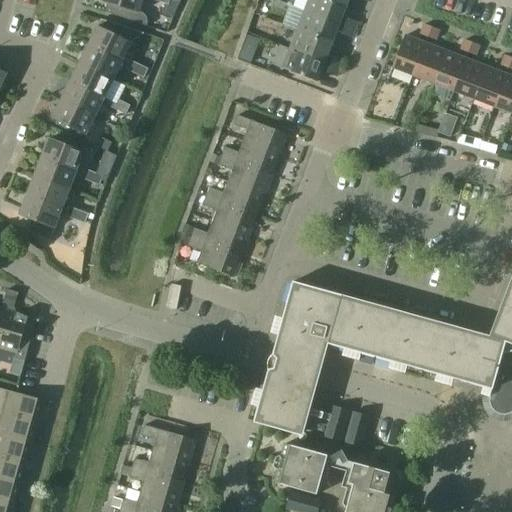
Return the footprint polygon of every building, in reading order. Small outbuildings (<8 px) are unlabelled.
[(140,14),(137,13),(140,0),(103,0),(102,5),(106,6),(104,13),(118,17),(146,27),(147,25),(147,23),(146,21),(146,20),(145,19),(145,18),(143,16),(141,15),(140,14)] [(328,0),(307,0),(303,12),(338,25),(345,7),(328,0)] [(338,25),(303,12),(296,31),(331,44),(338,25)] [(348,19),(344,27),(355,31),(358,23),(348,19)] [(100,20),(97,27),(89,45),(122,62),(131,44),(130,44),(132,40),(139,38),(140,35),(143,35),(143,34),(114,24),(100,20)] [(341,36),(351,40),(355,31),(344,27),(341,36)] [(426,39),(434,42),(435,39),(438,32),(430,29),(426,39)] [(331,44),(296,31),(288,50),(324,63),(331,44)] [(404,38),(392,70),(413,78),(425,46),(404,38)] [(464,42),(460,52),(468,55),(472,45),(464,42)] [(122,62),(89,45),(79,64),(112,80),(122,62)] [(475,58),(479,48),(472,45),(468,55),(475,58)] [(413,78),(433,86),(445,54),(425,46),(413,78)] [(324,63),(288,50),(281,69),(316,82),(324,63)] [(433,86),(453,93),(465,62),(445,54),(433,86)] [(333,57),(329,65),(340,70),(343,62),(333,57)] [(505,58),(501,68),(508,71),(511,61),(505,58)] [(129,61),(124,70),(130,73),(133,75),(139,65),(129,61)] [(465,62),(453,93),(473,101),(485,69),(465,62)] [(112,80),(79,64),(70,82),(103,99),(112,80)] [(139,65),(133,75),(130,73),(143,80),(148,70),(139,65)] [(326,74),(337,79),(340,70),(329,65),(326,74)] [(473,101),(493,109),(505,77),(485,69),(473,101)] [(511,79),(505,77),(493,109),(511,116),(511,79)] [(103,99),(70,82),(61,100),(95,116),(103,99)] [(110,98),(105,107),(115,112),(120,103),(110,98)] [(52,119),(85,136),(95,116),(61,100),(52,119)] [(129,107),(120,103),(115,112),(125,117),(129,107)] [(280,156),(288,135),(237,116),(233,125),(248,131),(244,142),(280,156)] [(83,152),(48,139),(41,158),(76,172),(83,152)] [(98,148),(108,153),(112,144),(102,139),(98,148)] [(225,148),(222,157),(272,176),(280,156),(244,142),(239,154),(225,148)] [(218,166),(232,172),(228,183),(265,196),(272,176),(222,157),(218,166)] [(34,177),(68,191),(76,172),(41,158),(34,177)] [(78,179),(89,183),(93,174),(82,169),(78,179)] [(98,187),(102,177),(93,174),(89,183),(98,187)] [(34,177),(26,197),(61,210),(68,191),(34,177)] [(209,188),(206,197),(257,217),(265,196),(228,183),(224,194),(209,188)] [(27,232),(50,240),(61,210),(26,197),(19,216),(31,221),(27,232)] [(212,223),(249,237),(257,217),(206,197),(203,206),(217,211),(212,223)] [(64,217),(73,220),(77,211),(67,208),(64,217)] [(83,224),(86,215),(77,211),(73,220),(83,224)] [(194,229),(191,238),(242,257),(249,237),(212,223),(208,234),(194,229)] [(196,264),(234,278),(242,257),(191,238),(188,246),(201,251),(196,264)] [(336,295),(293,283),(271,361),(253,424),(297,437),(315,374),(336,295)] [(18,294),(7,291),(5,298),(16,301),(18,294)] [(511,347),(511,293),(494,340),(511,347)] [(3,305),(14,308),(16,301),(5,298),(3,305)] [(328,346),(361,355),(393,364),(491,392),(489,399),(489,404),(491,410),(495,414),(500,417),(506,417),(511,415),(511,413),(511,362),(457,340),(458,336),(340,303),(328,346)] [(0,350),(18,356),(29,319),(7,312),(0,337),(0,350)] [(147,384),(171,391),(176,377),(151,370),(147,384)] [(42,402),(0,389),(0,413),(35,423),(42,402)] [(310,410),(308,417),(328,422),(323,438),(340,443),(349,412),(332,407),(330,416),(310,410)] [(0,435),(29,444),(35,423),(0,413),(0,435)] [(344,444),(361,449),(369,418),(353,413),(344,444)] [(155,441),(151,453),(190,464),(196,442),(144,427),(141,437),(155,441)] [(0,435),(0,458),(24,465),(29,444),(0,435)] [(274,485),(316,497),(327,457),(285,446),(274,485)] [(339,459),(342,465),(347,462),(341,451),(330,457),(333,463),(339,459)] [(131,469),(184,484),(190,464),(151,453),(148,465),(134,460),(131,469)] [(0,458),(0,480),(18,486),(24,465),(0,458)] [(352,485),(344,511),(390,511),(395,496),(390,494),(395,476),(353,464),(347,484),(352,485)] [(143,483),(140,494),(178,505),(184,484),(131,469),(129,479),(143,483)] [(0,503),(12,507),(18,486),(0,480),(0,503)] [(119,511),(124,511),(176,511),(178,505),(140,494),(136,506),(122,502),(119,511)] [(285,511),(288,511),(318,511),(321,503),(290,495),(285,511)] [(0,503),(0,511),(10,511),(12,507),(0,503)]
